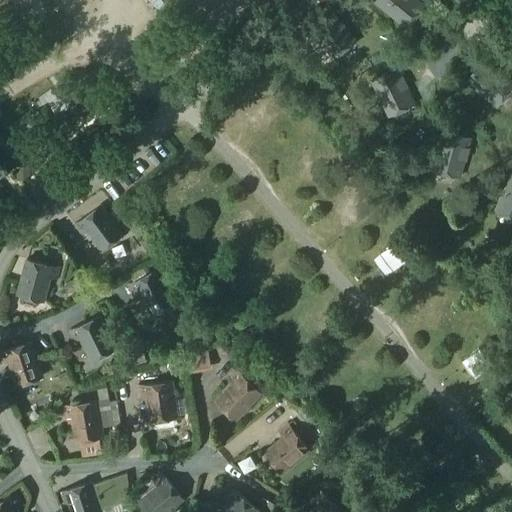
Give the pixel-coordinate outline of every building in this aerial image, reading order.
[(416,0),(377,0),(376,2),(407,28),(424,6),(416,0)] [(329,10),(308,28),(334,58),(355,40),(329,10)] [(511,82),(483,60),(466,81),(498,106),(511,87),(511,82)] [(397,66),(369,79),(388,118),(415,105),(397,66)] [(86,78),(73,86),(93,117),(106,109),(86,78)] [(260,82),(250,127),(265,131),(276,86),(260,82)] [(39,121),(25,132),(50,164),(63,153),(39,121)] [(308,130),(290,172),(306,179),(325,137),(308,130)] [(441,130),(431,170),(461,178),(471,137),(441,130)] [(28,145),(14,150),(19,162),(33,157),(28,145)] [(175,147),(160,153),(165,165),(180,159),(175,147)] [(210,161),(169,188),(178,202),(220,176),(210,161)] [(30,167),(17,166),(16,179),(29,179),(30,167)] [(511,178),(495,209),(511,218),(511,178)] [(333,220),(349,227),(362,194),(347,188),(333,220)] [(221,221),(232,240),(263,221),(251,202),(221,221)] [(102,205),(75,225),(82,234),(87,230),(102,249),(123,234),(102,205)] [(379,269),(397,273),(406,229),(388,226),(379,269)] [(291,248),(252,272),(261,287),(300,263),(291,248)] [(27,259),(18,294),(43,301),(50,277),(57,279),(60,268),(27,259)] [(158,269),(128,285),(134,295),(140,292),(152,313),(175,301),(158,269)] [(82,277),(73,283),(83,298),(92,291),(82,277)] [(435,328),(447,283),(431,279),(419,324),(435,328)] [(291,319),(300,333),(338,307),(328,293),(291,319)] [(100,316),(70,331),(75,341),(81,338),(92,360),(116,348),(100,316)] [(31,342),(0,352),(0,354),(3,363),(10,361),(18,385),(43,376),(31,342)] [(335,368),(343,382),(383,360),(375,346),(335,368)] [(142,348),(131,351),(134,363),(146,360),(142,348)] [(466,363),(477,370),(485,359),(474,351),(466,363)] [(219,352),(197,357),(202,375),(224,369),(219,352)] [(167,360),(171,373),(181,370),(177,357),(167,360)] [(234,383),(217,401),(236,419),(239,417),(240,418),(246,411),(245,410),(261,393),(237,370),(229,378),(234,383)] [(172,381),(139,386),(140,397),(147,396),(151,421),(177,417),(172,381)] [(397,403),(405,423),(432,412),(423,392),(397,403)] [(115,397),(64,406),(66,418),(73,417),(77,441),(103,436),(101,428),(120,425),(115,397)] [(284,437),(265,453),(282,473),(310,450),(288,424),(279,432),(284,437)] [(466,442),(435,454),(441,470),(472,458),(466,442)] [(158,486),(139,502),(147,511),(168,511),(183,499),(162,473),(153,481),(158,486)] [(101,511),(91,482),(59,493),(63,504),(70,501),(73,511),(101,511)] [(231,502),(222,511),(256,511),(259,510),(232,489),(225,498),(231,502)] [(319,506),(313,511),(342,511),(321,493),(313,501),(319,506)] [(16,494),(0,502),(0,511),(18,511),(16,507),(22,504),(16,494)]
